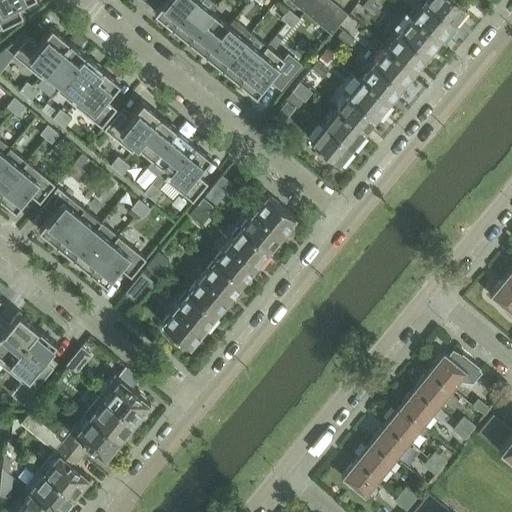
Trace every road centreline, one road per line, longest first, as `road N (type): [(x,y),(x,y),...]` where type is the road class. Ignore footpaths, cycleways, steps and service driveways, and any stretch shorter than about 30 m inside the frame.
road 1 (residential): [(349,223),(84,0)]
road 2 (tertiary): [(511,25),(349,223)]
road 3 (residential): [(197,408),(0,249)]
road 4 (tertiary): [(349,223),(197,408)]
road 5 (tertiary): [(278,473),(430,293)]
road 6 (tertiary): [(197,408),(119,511)]
road 7 (tertiary): [(430,293),(511,196)]
